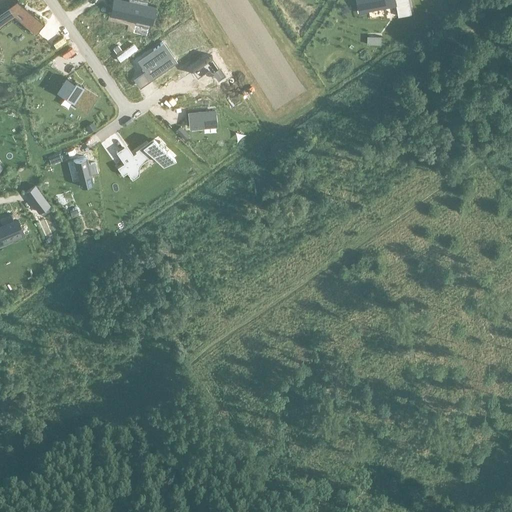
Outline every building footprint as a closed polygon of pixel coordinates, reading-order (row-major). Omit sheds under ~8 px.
[(17,0),(0,12),(0,25),(2,24),(19,12),(23,16),(20,20),(37,34),(40,30),(39,29),(44,23),(17,0)] [(119,0),(116,16),(135,21),(135,24),(149,27),(150,24),(150,23),(154,6),(154,5),(147,3),(148,0),(119,0)] [(357,0),(360,12),(397,5),(399,16),(412,14),(409,0),(357,0)] [(368,36),(367,44),(381,44),(382,36),(368,36)] [(155,51),(139,62),(144,68),(143,68),(146,73),(147,72),(151,78),(156,75),(157,76),(166,70),(165,68),(168,66),(167,65),(172,61),(166,53),(169,51),(163,43),(164,42),(153,49),(155,51)] [(212,55),(192,68),(197,75),(209,66),(218,80),(225,74),(212,55)] [(68,76),(59,90),(66,95),(68,91),(83,101),(81,105),(88,109),(98,95),(75,80),(68,76)] [(215,111),(188,113),(189,126),(216,124),(215,111)] [(94,122),(87,127),(90,132),(97,128),(94,122)] [(181,125),(176,130),(184,140),(189,135),(181,125)] [(124,162),(117,167),(123,174),(127,172),(131,178),(132,178),(131,176),(138,171),(138,162),(153,153),(160,159),(167,154),(168,155),(169,154),(161,147),(164,145),(160,141),(151,147),(147,144),(145,145),(144,144),(139,148),(139,149),(130,156),(124,147),(123,147),(124,148),(118,152),(117,151),(116,151),(124,162)] [(87,157),(73,160),(80,186),(93,183),(87,157)] [(49,205),(35,185),(25,192),(25,193),(31,200),(30,201),(39,212),(44,208),(47,206),(49,205)] [(25,236),(17,219),(14,221),(11,214),(0,218),(2,224),(0,225),(0,241),(2,241),(11,237),(13,241),(25,236)]
